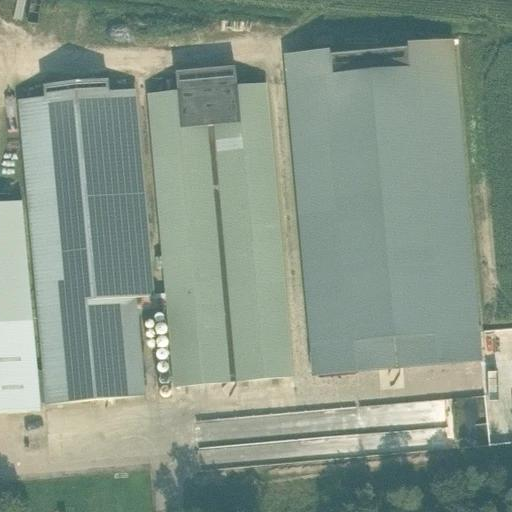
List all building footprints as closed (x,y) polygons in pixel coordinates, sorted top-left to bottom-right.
[(480,358),(453,47),(284,62),(311,373),(480,358)] [(176,93),(147,96),(162,258),(156,259),(157,270),(163,269),(165,296),(166,310),(173,390),(291,379),(265,85),(236,88),(234,69),(175,74),(176,93)] [(44,106),(18,108),(44,401),(144,393),(136,312),(166,310),(165,296),(153,297),(135,97),(108,100),(106,82),(43,88),(44,106)] [(0,415),(39,412),(21,204),(0,204),(0,415)] [(341,453),(416,452),(415,426),(485,425),(484,403),(357,406),(357,435),(341,435),(341,453)]
